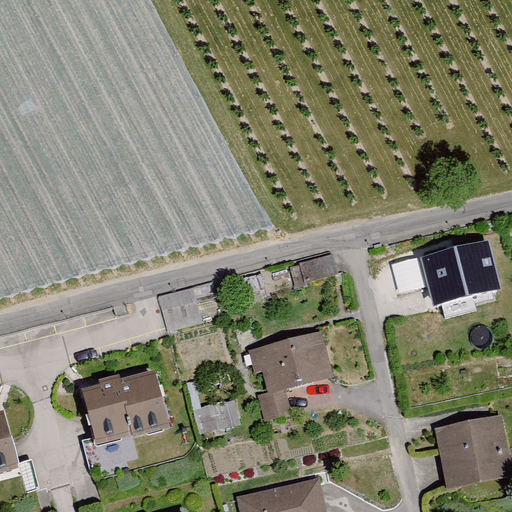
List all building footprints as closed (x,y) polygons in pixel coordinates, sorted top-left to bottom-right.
[(489,249),(424,265),(437,316),(502,300),(489,249)] [(340,280),(333,258),(297,269),(304,291),(340,280)] [(164,295),(168,329),(199,326),(195,291),(164,295)] [(335,386),(323,336),(250,354),(256,379),(264,377),(268,397),(259,400),(266,426),(321,413),(316,391),(335,386)] [(170,436),(155,378),(121,387),(120,383),(99,388),(100,393),(81,398),(95,453),(133,442),(134,446),(170,436)] [(195,410),(200,434),(240,426),(235,401),(195,410)] [(0,481),(18,476),(3,420),(0,420),(0,481)] [(511,462),(505,421),(434,434),(445,496),(511,484),(511,462)] [(326,511),(320,484),(239,503),(241,511),(326,511)]
